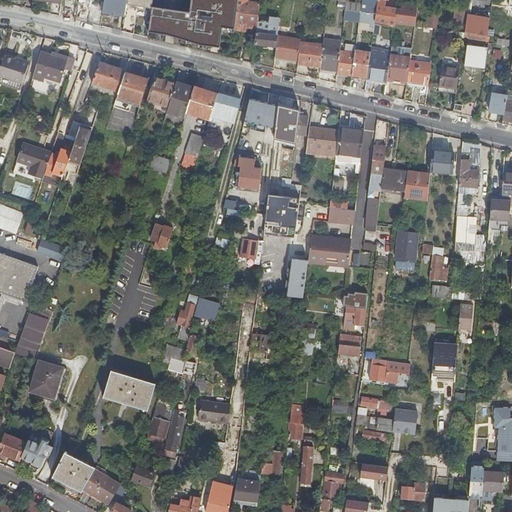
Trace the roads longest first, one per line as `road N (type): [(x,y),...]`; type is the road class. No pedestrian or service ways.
road 1 (residential): [(511,137),(0,13)]
road 2 (unknown): [(244,74),(209,238)]
